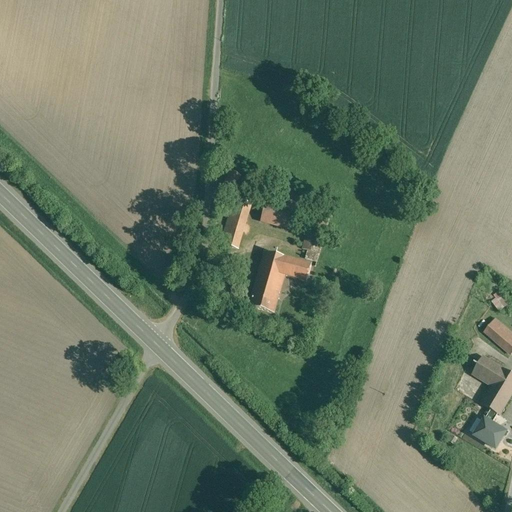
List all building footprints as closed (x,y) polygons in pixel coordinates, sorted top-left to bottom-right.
[(233,171),(220,191),(227,196),(240,176),(233,171)] [(253,204),(235,199),(222,245),(239,250),(253,204)] [(298,209),(267,201),(261,222),(292,230),(298,209)] [(329,220),(313,215),(303,250),(308,251),(319,255),(329,220)] [(319,255),(308,251),(306,259),(317,262),(319,255)] [(289,259),(265,252),(260,269),(285,276),(289,259)] [(312,266),(289,259),(285,276),(307,283),(312,266)] [(285,276),(260,269),(249,307),(274,314),(285,276)] [(511,354),(511,340),(492,324),(484,332),(511,355),(511,354)] [(450,343),(447,354),(451,355),(455,344),(450,343)] [(511,394),(511,374),(503,369),(503,370),(483,357),(472,375),(492,387),(481,405),(491,411),(498,416),(499,416),(511,394)] [(498,416),(491,411),(485,420),(479,429),(481,430),(477,438),(495,449),(505,433),(492,425),(498,416)]
